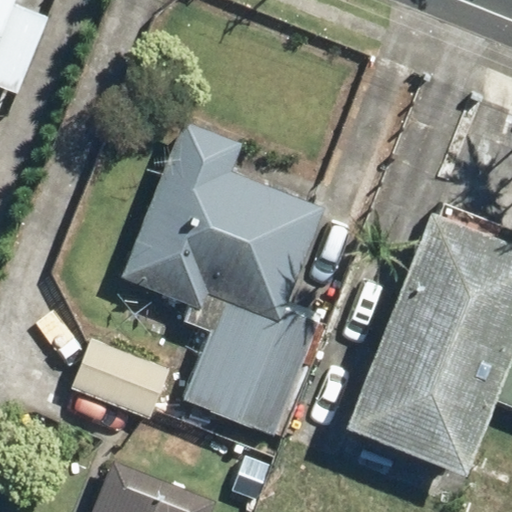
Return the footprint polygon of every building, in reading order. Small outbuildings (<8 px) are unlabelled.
[(0,0),(0,95),(12,100),(44,18),(8,3),(9,0),(0,0)] [(63,397),(143,426),(148,412),(257,453),(261,441),(274,446),(321,320),(280,305),(318,204),(230,172),(240,145),(178,122),(116,288),(182,312),(177,325),(209,337),(192,384),(83,343),(63,397)] [(481,406),(511,329),(511,244),(424,209),(333,437),(450,484),(481,406)] [(511,329),(481,406),(511,418),(511,329)] [(201,511),(206,500),(104,461),(84,511),(201,511)]
